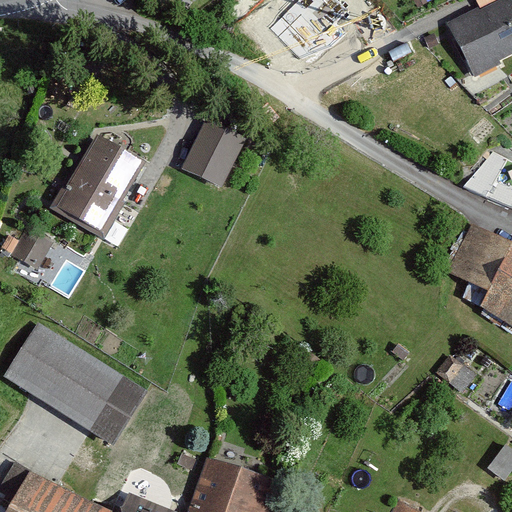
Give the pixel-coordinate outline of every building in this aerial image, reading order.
[(511,0),(492,0),(452,19),(482,81),(511,66),(511,0)] [(396,72),(432,54),(424,37),(388,55),(396,72)] [(261,145),(215,124),(189,179),(235,200),(261,145)] [(158,168),(105,139),(64,213),(118,242),(158,168)] [(511,161),(493,152),(464,187),(511,207),(511,161)] [(511,240),(474,225),(447,271),(488,291),(480,305),(511,326),(511,240)] [(4,249),(41,267),(51,246),(15,228),(4,249)] [(155,395),(42,326),(9,379),(122,448),(155,395)] [(509,478),(511,473),(511,446),(505,443),(491,468),(509,478)] [(193,509),(202,511),(283,511),(293,485),(213,456),(193,509)] [(0,511),(52,511),(67,488),(18,459),(0,485),(0,511)] [(112,511),(67,488),(52,511),(112,511)] [(172,511),(131,499),(125,511),(172,511)] [(438,511),(403,501),(396,511),(438,511)]
